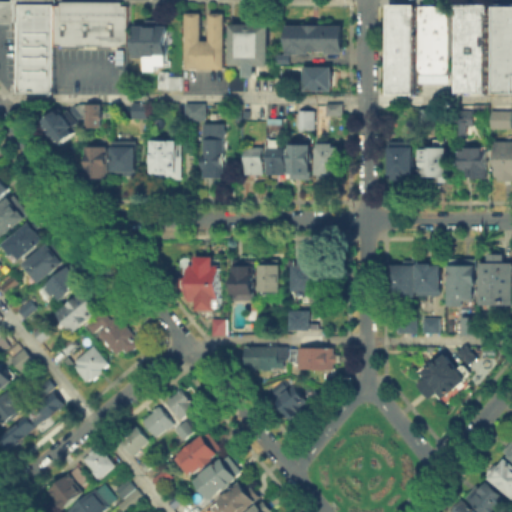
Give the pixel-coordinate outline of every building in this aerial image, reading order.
[(495,2),(511,2),(511,90),(494,90),(495,2)] [(18,3),(17,92),(53,92),(53,43),(53,3),(18,3)] [(127,4),(126,44),(53,43),(53,3),(127,4)] [(389,3),(413,3),(413,91),(389,91),(389,3)] [(421,3),(448,3),(448,70),(420,70),(421,3)] [(458,3),(487,3),(487,91),(458,91),(458,3)] [(200,12),(200,39),(209,39),(209,11),(224,12),(224,68),(185,68),(186,11),(200,12)] [(164,19),(164,26),(173,26),(173,58),(171,58),(171,66),(161,66),(161,71),(152,71),(152,58),(139,58),(139,26),(149,26),(149,19),(164,19)] [(274,24),(274,64),(236,64),(236,24),(274,24)] [(289,51),(289,27),(348,27),(348,52),(289,51)] [(308,70),(335,70),(335,91),(308,91),(308,70)] [(233,90),(233,76),(246,76),(246,90),(233,90)] [(164,79),(184,79),(184,90),(164,89),(164,79)] [(323,133),(323,103),(344,103),(344,133),(323,133)] [(150,104),(150,118),(136,118),(136,104),(150,104)] [(188,121),(188,105),(208,105),(208,121),(188,121)] [(90,106),(102,106),(102,113),(103,113),(103,119),(102,119),(102,124),(95,124),(95,126),(90,126),(90,106)] [(67,113),(71,110),(81,122),(77,126),(81,131),(64,145),(45,123),(63,109),(67,113)] [(470,136),(457,135),(457,109),(477,109),(477,121),(470,121),(470,136)] [(421,130),(421,110),(437,110),(436,130),(421,130)] [(511,113),(511,130),(494,130),(494,113),(511,113)] [(311,114),(311,129),(302,129),(302,114),(311,114)] [(227,124),(227,177),(206,177),(206,124),(227,124)] [(155,177),(155,141),(185,142),(185,178),(155,177)] [(395,143),(416,143),(416,181),(395,181),(395,143)] [(511,179),(496,179),(496,143),(511,143),(511,179)] [(320,176),(321,144),(344,145),(344,176),(320,176)] [(117,172),(117,146),(139,146),(139,172),(117,172)] [(272,176),(272,148),(289,148),(289,176),(272,176)] [(90,177),(90,149),(111,149),(111,177),(90,177)] [(266,149),(266,178),(255,178),(248,178),(248,149),(266,149)] [(296,149),(312,150),(312,180),(296,180),(296,149)] [(427,177),(427,149),(449,149),(449,177),(427,177)] [(464,174),(464,150),(489,150),(488,178),(469,178),(469,174),(464,174)] [(0,176),(9,188),(0,195),(0,176)] [(0,204),(10,196),(26,216),(0,238),(0,204)] [(30,220),(45,237),(18,259),(3,242),(30,220)] [(56,241),(72,260),(44,283),(28,265),(56,241)] [(217,256),(217,266),(223,266),(223,310),(193,310),(193,266),(199,266),(199,256),(217,256)] [(252,261),(252,300),(236,300),(236,261),(252,261)] [(295,289),(295,261),(328,261),(328,289),(295,289)] [(263,292),(263,263),(283,263),(283,292),(263,292)] [(452,303),(452,263),(476,264),(476,303),(452,303)] [(511,302),(483,302),(483,264),(511,264),(511,302)] [(55,298),(48,290),(74,266),(87,281),(64,301),(59,295),(55,298)] [(419,291),(419,298),(393,298),(393,267),(419,267),(419,291)] [(419,291),(419,267),(444,267),(444,291),(419,291)] [(12,273),(0,283),(6,291),(18,281),(12,273)] [(61,311),(84,292),(99,311),(76,329),(61,311)] [(290,310),(291,293),(306,293),(306,310),(290,310)] [(30,297),(38,306),(26,317),(18,307),(30,297)] [(290,329),(310,328),(310,308),(289,309),(290,329)] [(91,326),(104,314),(110,320),(97,332),(91,326)] [(462,335),(462,316),(480,316),(480,335),(462,335)] [(401,334),(401,317),(419,317),(419,334),(401,334)] [(425,335),(425,317),(442,317),(442,335),(425,335)] [(103,333),(121,318),(143,344),(125,359),(103,333)] [(215,334),(216,319),(228,319),(228,334),(215,334)] [(54,330),(40,340),(32,330),(46,320),(54,330)] [(72,336),(60,347),(67,353),(78,343),(72,336)] [(77,361),(95,345),(114,366),(96,382),(77,361)] [(252,373),(252,345),(290,345),(290,373),(252,373)] [(433,376),(424,364),(434,356),(439,363),(449,355),(460,369),(466,364),(459,355),(471,347),(481,361),(470,370),(474,375),(446,398),(441,392),(434,398),(423,384),(433,376)] [(303,371),(303,348),(340,349),(340,371),(303,371)] [(28,351),(38,364),(25,374),(15,361),(28,351)] [(0,365),(14,382),(0,393),(0,365)] [(51,378),(57,386),(51,391),(44,383),(51,378)] [(275,402),(295,385),(310,403),(291,420),(275,402)] [(186,389),(200,408),(185,420),(170,401),(186,389)] [(0,403),(15,391),(29,408),(0,432),(0,403)] [(145,419),(161,407),(174,426),(158,437),(145,419)] [(5,434),(29,415),(39,427),(14,447),(5,434)] [(178,429),(192,419),(199,430),(185,440),(178,429)] [(124,439),(140,427),(152,443),(135,455),(124,439)] [(184,454),(208,435),(222,453),(198,472),(184,454)] [(88,458),(104,445),(120,465),(104,478),(88,458)] [(154,459),(158,463),(150,470),(146,466),(154,459)] [(200,481),(227,459),(242,477),(215,499),(200,481)] [(511,495),(491,476),(507,459),(511,463),(511,495)] [(86,491),(65,507),(52,490),(81,467),(90,479),(82,486),(86,491)] [(154,480),(168,468),(174,476),(160,487),(154,480)] [(115,487),(121,496),(134,487),(128,478),(115,487)] [(127,501),(119,492),(132,481),(146,497),(130,511),(126,511),(121,506),(127,501)] [(222,511),(217,506),(244,483),(259,501),(246,511),(222,511)] [(491,483),(511,502),(503,511),(489,511),(476,500),(491,483)] [(109,488),(118,500),(104,511),(72,511),(96,491),(100,496),(109,488)] [(454,511),(464,500),(477,511),(454,511)] [(250,511),(261,503),(268,511),(250,511)]
